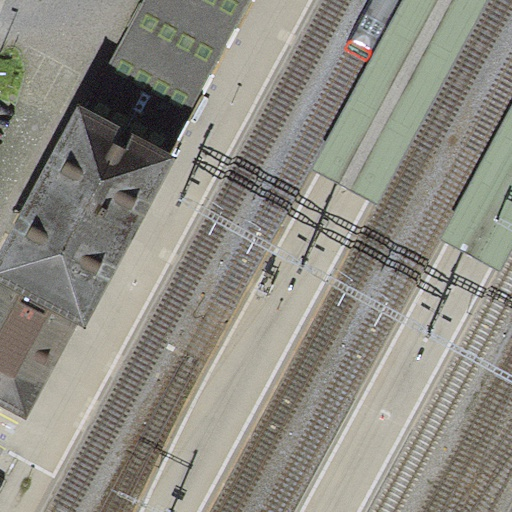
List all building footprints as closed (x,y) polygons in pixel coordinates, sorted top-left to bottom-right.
[(145,0),(85,117),(166,158),(250,0),(145,0)] [(410,0),(314,177),(369,205),(480,0),(410,0)] [(0,260),(0,293),(69,331),(84,339),(177,164),(166,158),(85,117),(79,114),(0,260)] [(511,122),(446,244),(494,270),(511,236),(511,122)] [(0,410),(21,421),(69,331),(0,293),(0,410)]
